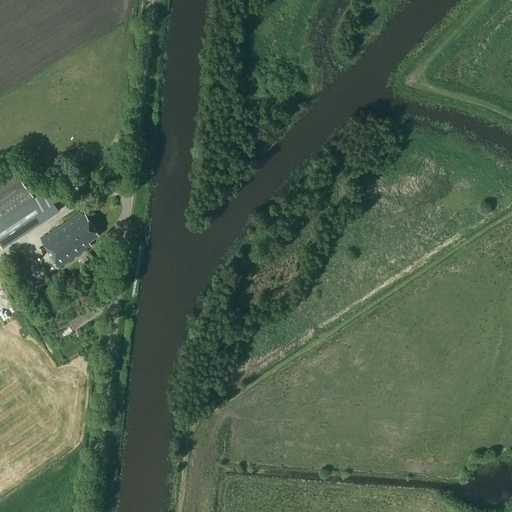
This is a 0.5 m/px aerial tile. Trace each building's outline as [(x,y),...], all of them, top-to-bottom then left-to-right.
[(0,218),(33,196),(13,167),(0,176),(0,218)] [(83,189),(75,176),(68,181),(76,193),(83,189)] [(65,192),(72,187),(65,177),(59,181),(65,192)] [(34,198),(0,220),(0,243),(3,247),(59,210),(46,190),(34,198)] [(100,235),(84,210),(41,239),(60,267),(81,253),(80,253),(92,245),(89,241),(100,235)] [(48,291),(45,287),(37,292),(40,297),(48,291)]
